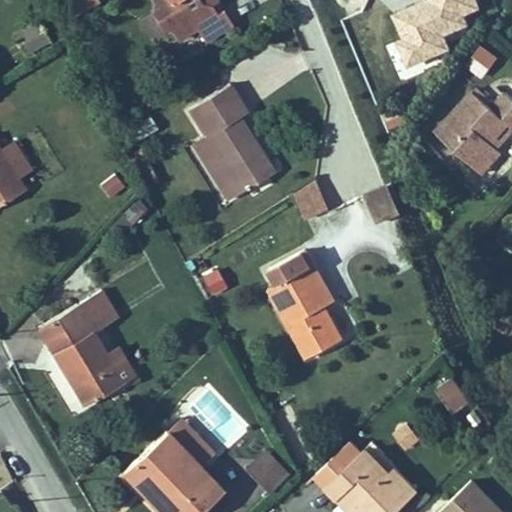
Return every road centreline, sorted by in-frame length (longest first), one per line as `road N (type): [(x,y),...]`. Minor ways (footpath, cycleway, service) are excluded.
road 1 (residential): [(299,0),(348,117),(336,174)]
road 2 (residential): [(61,511),(0,395)]
